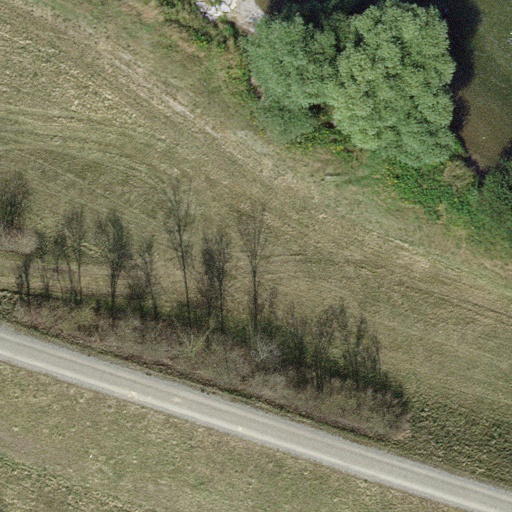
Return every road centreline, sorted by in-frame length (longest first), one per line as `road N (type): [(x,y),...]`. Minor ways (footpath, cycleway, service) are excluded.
road 1 (track): [(0,203),(256,304),(511,387)]
road 2 (track): [(0,343),(511,510)]
road 3 (track): [(0,278),(256,304)]
